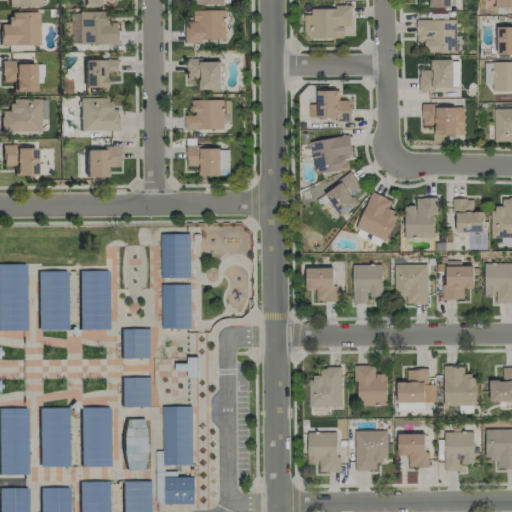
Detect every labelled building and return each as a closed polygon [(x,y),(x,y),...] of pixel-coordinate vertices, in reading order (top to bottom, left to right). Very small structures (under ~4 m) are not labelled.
[(429,0),(429,8),(449,8),(449,0),(429,0)] [(511,0),(494,0),(494,8),(511,8),(511,0)] [(351,25),(350,7),(310,8),(310,15),(304,15),(304,38),(343,38),(343,25),(351,25)] [(224,10),(192,11),(193,22),(184,22),(184,41),(224,40),(224,10)] [(118,45),(118,25),(109,25),(109,12),(69,11),(69,44),(118,45)] [(0,44),(38,45),(38,12),(8,12),(8,24),(0,24),(0,44)] [(455,20),(416,20),(415,41),(425,41),(425,52),(455,53),(455,20)] [(511,25),(496,26),(496,54),(511,53),(511,25)] [(452,88),(452,59),(430,60),(430,70),(419,70),(419,89),(452,88)] [(84,61),(84,88),(106,87),(106,73),(117,73),(117,60),(84,61)] [(220,61),(187,60),(186,80),(199,80),(199,90),(220,90),(220,61)] [(511,61),(491,63),(492,93),(511,92),(511,61)] [(14,92),(34,91),(34,81),(41,81),(40,62),(0,63),(1,82),(13,81),(14,92)] [(337,90),(316,90),(316,108),(314,108),(314,118),(350,119),(350,100),(337,100),(337,90)] [(0,131),(39,132),(40,100),(1,99),(0,131)] [(79,130),(119,131),(119,110),(111,109),(111,99),(79,99),(79,130)] [(222,100),(191,100),(191,115),(184,115),(184,129),(222,129),(222,100)] [(434,136),(463,135),(463,106),(421,106),(422,125),(434,125),(434,136)] [(494,142),(511,141),(511,108),(493,109),(494,142)] [(310,141),(314,172),(346,169),(344,156),(351,155),(349,136),(310,141)] [(2,166),(14,165),(14,175),(35,174),(35,146),(1,147),(2,166)] [(85,150),(84,177),(106,177),(106,166),(118,166),(118,146),(103,146),(103,150),(85,150)] [(228,148),(186,148),(186,166),(199,166),(199,176),(228,176),(228,148)] [(354,198),(364,189),(348,173),(323,197),(342,217),(358,202),(354,198)] [(391,201),(371,192),(356,228),(386,241),(397,215),(387,210),(391,201)] [(491,238),(511,237),(511,197),(502,198),(502,206),(491,206),(491,238)] [(404,238),(435,237),(434,198),(415,198),(415,206),(404,206),(404,238)] [(483,211),(473,211),(473,199),(453,199),(454,233),(484,232),(483,211)] [(189,276),(159,276),(159,234),(188,234),(189,276)] [(24,263),(0,263),(0,329),(24,329),(24,263)] [(511,263),(483,264),(484,296),(495,296),(495,304),(511,303),(511,263)] [(393,265),(394,297),(405,297),(405,304),(426,304),(426,264),(393,265)] [(352,265),(352,304),(367,303),(367,297),(381,296),(381,265),(352,265)] [(443,267),(444,299),(463,299),(463,288),(473,288),(472,266),(443,267)] [(333,268),(305,268),(305,290),(315,289),(316,301),(337,301),(337,286),(333,286),(333,268)] [(65,270),(37,271),(37,330),(66,329),(65,270)] [(107,270),(77,270),(78,329),(108,329),(107,270)] [(189,284),(161,284),(161,327),(189,327),(189,284)] [(148,356),(148,328),(119,328),(119,356),(148,356)] [(175,364),(175,371),(187,371),(187,378),(197,377),(197,357),(186,357),(186,363),(175,364)] [(355,404),(386,405),(386,374),(374,374),(374,366),(356,365),(355,404)] [(475,405),(474,374),(464,374),(463,366),(443,366),(443,406),(475,405)] [(341,407),(341,367),(319,367),(319,375),(308,375),(309,407),(341,407)] [(489,402),(511,401),(511,367),(502,368),(502,380),(489,381),(489,402)] [(435,402),(435,385),(428,385),(427,369),(406,370),(406,382),(396,382),(397,403),(435,402)] [(149,406),(149,378),(120,378),(120,406),(149,406)] [(108,406),(78,407),(80,466),(109,466),(108,406)] [(191,406),(162,406),(163,466),(192,465),(191,406)] [(26,407),(0,407),(0,474),(26,474),(26,407)] [(67,408),(37,408),(38,467),(68,466),(67,408)] [(123,419),(122,470),(146,470),(147,419),(123,419)] [(511,429),(484,430),(485,459),(496,459),(496,469),(511,468),(511,429)] [(387,461),(386,430),(354,431),(354,470),(375,470),(375,461),(387,461)] [(319,472),(338,472),(337,432),(306,432),(307,464),(319,464),(319,472)] [(472,432),(443,432),(444,471),(459,471),(459,464),(473,463),(472,432)] [(424,434),(397,434),(397,456),(407,456),(408,468),(428,467),(428,452),(425,452),(424,434)] [(150,511),(150,481),(121,481),(121,511),(150,511)] [(107,511),(107,482),(78,482),(78,511),(107,511)] [(26,511),(26,487),(0,487),(0,511),(26,511)] [(67,511),(67,488),(38,488),(38,511),(67,511)]
